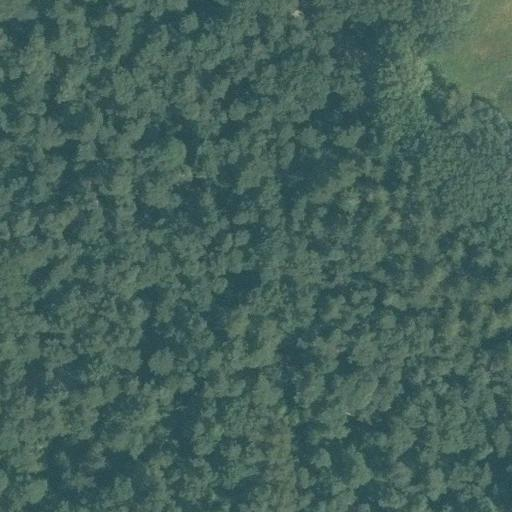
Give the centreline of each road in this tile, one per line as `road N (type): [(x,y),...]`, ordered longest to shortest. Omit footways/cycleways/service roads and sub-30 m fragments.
road 1 (track): [(0,283),(399,93)]
road 2 (track): [(511,195),(296,0)]
